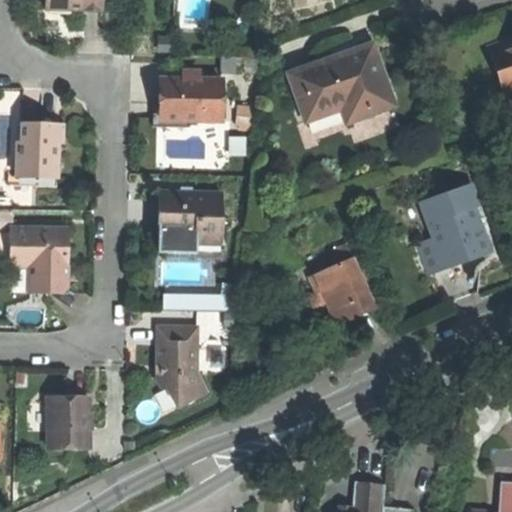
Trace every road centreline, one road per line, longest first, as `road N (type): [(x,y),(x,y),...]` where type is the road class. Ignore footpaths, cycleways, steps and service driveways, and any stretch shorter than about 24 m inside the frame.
road 1 (residential): [(0,350),(73,350),(99,338),(112,110),(84,75),(0,72)]
road 2 (secondary): [(317,418),(220,444),(94,511)]
road 3 (secondary): [(317,418),(511,334)]
road 4 (secondary): [(174,511),(317,418)]
